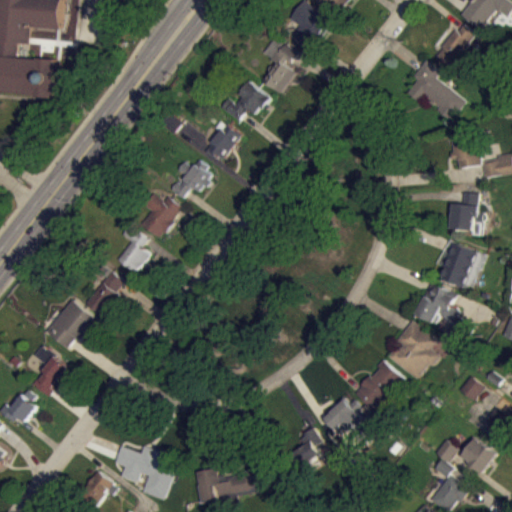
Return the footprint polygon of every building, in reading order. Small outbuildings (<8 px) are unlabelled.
[(59,60),(67,69),(65,86),(56,94),(53,94),(53,97),(37,95),(38,93),(0,89),(0,0),(63,0),(60,28),(32,25),(31,42),(20,41),(18,55),(39,57),(40,56),(57,57),(57,60),(59,60)] [(311,49),(315,44),(334,20),(308,0),(304,0),(291,16),(302,24),(293,35),(311,49)] [(348,0),(337,15),(318,1),(319,0),(348,0)] [(511,0),(472,0),(466,8),(463,12),(483,27),(498,7),(509,15),(511,11),(511,0)] [(457,27),(460,30),(463,26),(466,22),(477,32),(459,55),(463,59),(456,68),(438,54),(445,46),(443,44),(457,27)] [(271,70),(271,67),(273,63),(276,64),(279,61),(273,56),(278,49),(281,51),(288,42),(301,51),(297,57),(290,65),(298,71),(283,91),(265,78),(271,70)] [(427,58),(442,69),(437,76),(468,99),(453,119),(438,108),(440,105),(426,95),(422,100),(409,90),(418,78),(414,75),(421,66),(427,58)] [(251,79),(273,96),(264,107),(262,105),(257,112),(250,108),(245,116),(242,119),(224,106),(230,97),(239,103),(245,95),(241,92),(251,79)] [(185,121),(173,111),(164,122),(176,132),(178,129),(185,121)] [(245,133),(230,122),(208,150),(218,157),(221,153),(226,157),(245,133)] [(452,134),(477,129),(480,147),(482,147),(483,155),(481,155),(483,162),(461,166),(459,156),(454,157),(453,151),(455,150),(452,134)] [(484,159),(486,169),(487,176),(511,171),(511,151),(499,153),(499,156),(484,159)] [(174,188),(185,196),(188,193),(194,185),(201,190),(206,183),(210,186),(214,181),(211,178),(214,173),(209,169),(212,165),(202,158),(196,166),(187,160),(182,168),(190,174),(183,183),(180,180),(174,188)] [(185,205),(171,194),(167,199),(156,191),(147,203),(154,209),(144,222),(161,236),(166,230),(169,231),(177,221),(174,219),(182,209),(185,205)] [(455,201),(481,204),(480,211),(485,211),(484,221),(483,221),(482,233),(475,233),(475,229),(453,226),(455,201)] [(151,237),(133,223),(125,233),(135,240),(121,257),(138,271),(153,252),(145,245),(148,242),(151,237)] [(452,239),(480,249),(467,286),(445,278),(449,266),(443,263),(450,245),(452,239)] [(107,264),(127,279),(123,284),(119,290),(122,292),(115,301),(119,304),(115,309),(111,306),(106,313),(89,301),(108,277),(101,272),(107,264)] [(435,281),(461,292),(456,304),(459,305),(462,312),(459,313),(460,315),(461,314),(476,323),(468,340),(452,331),(455,325),(453,323),(444,311),(442,310),(436,321),(418,312),(432,286),(435,281)] [(50,329),(74,298),(101,318),(90,332),(88,330),(82,337),(79,335),(75,340),(71,345),(50,329)] [(414,319),(440,339),(433,347),(441,354),(434,363),(430,361),(418,376),(391,355),(398,346),(401,348),(405,343),(399,339),(409,326),(414,319)] [(46,342),(60,353),(58,355),(71,364),(63,374),(65,376),(55,389),(51,394),(35,382),(49,363),(37,354),(46,342)] [(357,391),(375,409),(405,377),(385,358),(379,364),(382,367),(374,376),(372,373),(362,383),(363,384),(360,388),(357,391)] [(505,377),(494,369),(488,377),(500,385),(502,382),(505,377)] [(487,384),(474,374),(462,388),(475,399),(487,384)] [(2,409),(8,402),(14,407),(25,393),(40,405),(27,420),(20,414),(17,417),(15,420),(2,409)] [(325,414),(345,395),(378,431),(365,444),(357,436),(346,424),(340,429),(325,414)] [(511,405),(509,403),(504,409),(499,405),(488,418),(494,423),(490,427),(506,440),(511,431),(511,405)] [(315,426),(324,440),(317,444),(323,453),(311,460),(315,466),(306,471),(294,452),(302,447),(306,444),(302,437),(306,434),(305,433),(311,428),(315,426)] [(462,452),(475,435),(485,443),(486,442),(500,452),(485,472),(470,461),(471,459),(462,452)] [(462,447),(449,438),(439,451),(451,461),(456,455),(462,447)] [(124,444),(143,452),(146,444),(165,451),(164,454),(168,456),(165,463),(177,468),(166,498),(145,490),(151,474),(142,471),(139,480),(124,474),(127,465),(117,461),(121,453),(124,444)] [(0,470),(1,471),(10,457),(0,450),(0,470)] [(456,466),(445,457),(437,467),(449,476),(454,470),(456,466)] [(359,464),(367,458),(381,476),(367,486),(353,469),(359,464)] [(257,490),(239,494),(240,500),(219,504),(218,498),(204,501),(200,484),(202,484),(200,470),(218,467),(219,473),(225,472),(226,476),(243,473),(256,461),(263,469),(271,478),(257,490)] [(100,469),(83,492),(99,504),(109,491),(114,494),(119,486),(115,483),(116,481),(100,469)] [(473,488),(454,473),(434,499),(450,511),(460,499),(462,501),(473,488)] [(419,511),(428,503),(437,511),(419,511)]
